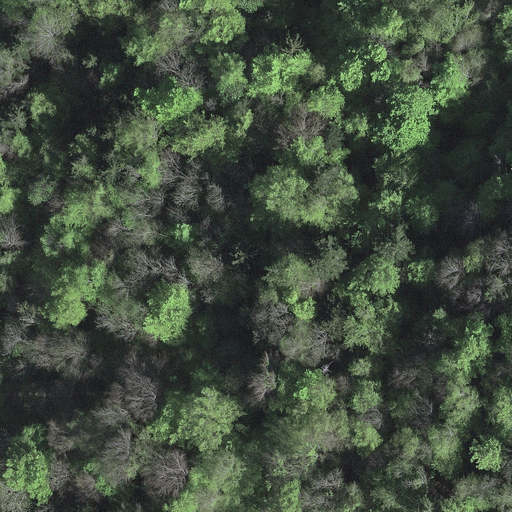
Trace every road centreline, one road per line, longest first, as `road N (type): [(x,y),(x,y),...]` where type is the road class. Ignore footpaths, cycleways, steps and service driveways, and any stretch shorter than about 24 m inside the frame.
road 1 (track): [(370,511),(350,374),(358,195),(390,166),(511,91)]
road 2 (track): [(511,323),(490,370),(457,511)]
